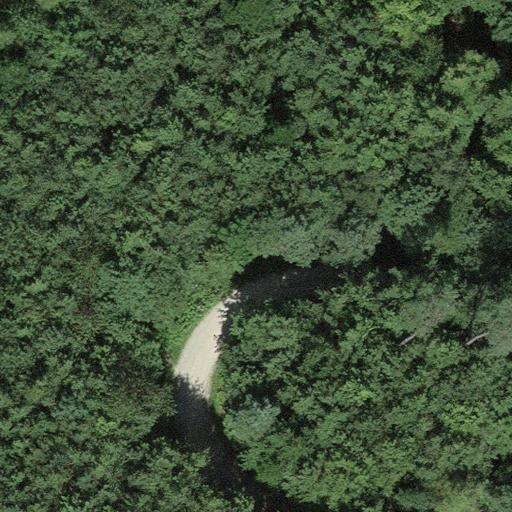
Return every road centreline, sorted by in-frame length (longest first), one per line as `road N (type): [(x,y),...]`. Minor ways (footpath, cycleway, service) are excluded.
road 1 (track): [(261,511),(220,488),(195,446),(185,392),(196,344),(222,317),(299,285),(493,262),(511,252)]
road 2 (track): [(185,392),(80,372),(0,388)]
